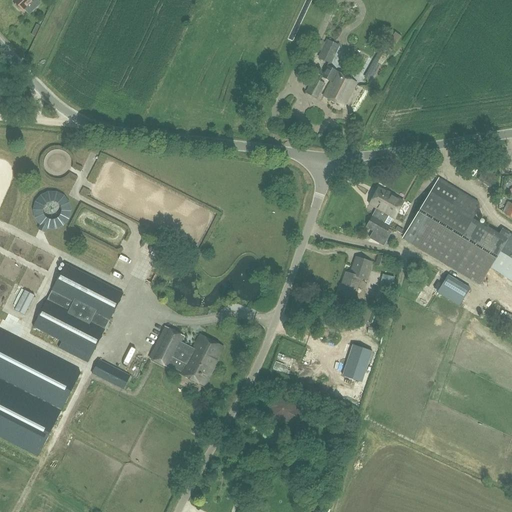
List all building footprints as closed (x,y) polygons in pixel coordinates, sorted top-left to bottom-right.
[(32,0),(13,0),(13,1),(15,3),(13,4),(19,10),(20,8),(22,10),(32,0)] [(392,48),(401,36),(394,32),(386,44),(392,48)] [(357,83),(329,67),(339,46),(326,39),(325,42),(321,40),(316,49),(321,51),(317,58),(328,63),(326,66),(327,67),(322,76),(331,81),(323,95),(343,106),(357,83)] [(382,44),(364,77),(368,80),(370,76),(373,77),(379,65),(381,66),(392,50),(382,44)] [(316,99),(325,83),(313,77),(305,92),(316,99)] [(498,177),(485,169),(478,180),(491,188),(498,177)] [(479,285),(490,268),(505,277),(502,282),(511,288),(511,234),(511,233),(502,228),(498,233),(473,218),(477,210),(434,184),(401,238),(479,285)] [(388,216),(393,218),(403,201),(378,188),(368,204),(376,208),(365,227),(383,237),(390,226),(384,222),(388,216)] [(155,243),(141,240),(136,258),(150,262),(155,243)] [(122,269),(145,276),(149,262),(126,255),(122,269)] [(337,294),(353,300),(360,278),(365,280),(371,262),(355,257),(349,274),(345,272),(337,294)] [(383,271),(387,262),(380,259),(376,269),(383,271)] [(123,293),(65,263),(51,290),(52,290),(47,300),(33,326),(61,341),(58,348),(87,363),(104,329),(109,320),(123,293)] [(437,293),(459,306),(470,288),(448,274),(437,293)] [(34,295),(24,290),(14,310),(24,315),(34,295)] [(374,327),(382,307),(372,303),(366,320),(361,318),(360,322),(374,327)] [(199,335),(192,348),(189,347),(189,345),(186,343),(184,344),(181,343),(184,337),(164,327),(148,357),(168,367),(168,366),(180,372),(180,373),(204,386),(215,366),(214,365),(223,347),(199,335)] [(0,437),(37,457),(80,373),(0,331),(0,437)] [(352,345),(342,376),(362,383),(372,351),(352,345)] [(91,374),(123,389),(130,376),(98,360),(91,374)] [(270,408),(273,417),(281,422),(289,419),(295,423),(300,422),(302,417),(301,413),(294,410),(292,402),(284,397),(275,400),(270,408)] [(339,429),(336,430),(335,431),(335,432),(334,433),(334,434),(335,437),(338,439),(341,438),(342,438),(343,434),(342,431),(339,429)] [(317,446),(309,452),(313,457),(321,452),(317,446)]
